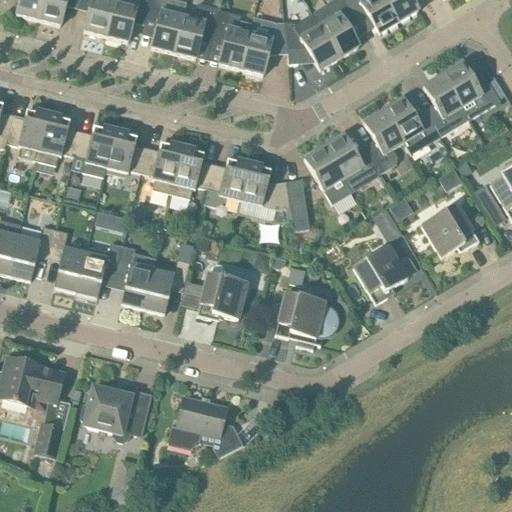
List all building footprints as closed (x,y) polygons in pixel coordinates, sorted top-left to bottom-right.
[(38,24),(43,0),(20,0),(16,18),(38,24)] [(66,7),(77,10),(79,0),(43,0),(38,24),(60,29),(66,7)] [(79,0),(77,10),(89,13),(83,35),(106,40),(115,0),(79,0)] [(115,0),(106,40),(128,46),(133,24),(145,27),(151,0),(115,0)] [(186,5),(166,0),(151,0),(145,27),(156,30),(151,51),(173,57),(182,20),(186,5)] [(342,0),(339,0),(312,17),(339,62),(359,50),(344,27),(355,20),(342,0)] [(342,0),(355,20),(365,14),(379,38),(399,26),(382,0),(342,0)] [(382,0),(399,26),(418,14),(409,0),(382,0)] [(182,20),(173,57),(195,62),(202,36),(213,38),(219,14),(220,12),(198,7),(193,22),(182,20)] [(219,14),(213,38),(225,41),(219,68),(241,74),(252,27),(240,24),(241,19),(219,14)] [(339,62),(312,17),(293,28),(292,26),(283,26),(287,51),(305,50),(320,74),(339,62)] [(272,52),(287,51),(283,26),(274,27),(253,22),(252,27),(241,74),(263,79),(269,52),(272,52)] [(476,90),(462,66),(442,78),(470,123),(500,105),(487,84),(476,90)] [(470,123),(442,78),(423,90),(434,109),(424,115),(440,141),(470,123)] [(410,159),(440,141),(424,115),(413,121),(402,102),(383,114),(402,147),(410,159)] [(0,151),(5,152),(6,147),(13,118),(1,115),(3,109),(0,108),(0,151)] [(18,160),(37,165),(49,116),(36,113),(35,117),(26,115),(25,121),(13,118),(6,147),(20,151),(18,160)] [(392,153),(402,147),(383,114),(363,126),(374,144),(364,151),(380,177),(396,168),(397,161),(392,153)] [(62,119),(49,116),(37,165),(56,170),(58,160),(61,160),(62,157),(74,160),(80,135),(68,132),(69,125),(61,123),(62,119)] [(106,172),(116,133),(103,129),(102,133),(93,131),(92,137),(80,135),(74,160),(85,163),(82,176),(104,182),(106,172)] [(129,173),(140,176),(147,151),(135,148),(136,142),(128,140),(129,136),(116,133),(106,172),(128,177),(129,173)] [(360,189),(380,177),(364,151),(354,157),(343,138),(323,150),(350,195),(360,189)] [(152,193),(171,198),(183,149),(170,146),(169,150),(160,148),(159,154),(147,151),(140,176),(152,179),(151,183),(154,183),(152,193)] [(196,190),(207,193),(214,168),(202,165),(203,158),(195,156),(195,152),(183,149),(171,198),(190,203),(192,193),(195,193),(196,190)] [(331,207),(350,195),(323,150),(304,162),(331,207)] [(231,202),(240,205),(250,166),(237,162),(236,166),(227,164),(225,170),(214,168),(207,193),(204,207),(219,211),(231,202)] [(456,169),(462,180),(471,174),(465,164),(456,169)] [(262,169),(250,166),(240,205),(262,210),(277,214),(290,212),(286,186),(272,188),(267,187),(270,175),(261,173),(262,169)] [(447,195),(461,186),(453,174),(440,182),(447,195)] [(511,174),(489,188),(511,225),(511,174)] [(286,186),(290,212),(293,235),(309,233),(302,183),(286,186)] [(506,225),(493,202),(481,210),(494,232),(506,225)] [(456,208),(421,230),(441,262),(463,248),(466,253),(479,246),(456,208)] [(371,223),(377,234),(391,226),(385,215),(371,223)] [(0,219),(0,277),(9,279),(18,241),(21,229),(0,224),(1,220),(0,219)] [(123,237),(126,224),(113,221),(110,234),(123,237)] [(196,239),(198,231),(188,228),(186,237),(196,239)] [(38,256),(50,259),(56,233),(43,230),(40,246),(18,241),(9,279),(30,285),(38,256)] [(54,291),(76,296),(85,257),(64,252),(68,236),(56,233),(50,259),(61,261),(54,291)] [(196,242),(193,252),(206,255),(209,245),(196,242)] [(108,273),(117,275),(123,250),(110,247),(108,256),(87,251),(85,257),(76,296),(75,301),(84,303),(86,298),(97,301),(105,272),(108,273)] [(189,266),(193,250),(181,247),(177,263),(189,266)] [(121,307),(143,312),(152,274),(155,262),(134,256),(135,253),(123,250),(117,275),(128,278),(121,307)] [(407,282),(388,250),(353,271),(375,308),(388,301),(385,296),(407,282)] [(283,276),(286,264),(275,261),(271,273),(283,276)] [(173,279),(152,274),(143,312),(164,318),(172,289),(184,292),(190,266),(189,266),(177,263),(173,279)] [(197,319),(211,323),(212,317),(238,323),(247,287),(224,281),(226,274),(222,268),(215,266),(209,270),(207,277),(197,319)] [(277,295),(275,306),(282,308),(274,339),(288,342),(289,340),(298,342),(296,349),(313,353),(316,339),(319,340),(321,340),(323,340),(325,339),(327,338),(329,337),(331,336),(332,334),(334,332),(335,329),(335,326),(336,325),(336,322),(335,320),(334,317),(332,314),(329,312),(328,311),(325,309),(324,309),(324,306),(277,295)] [(0,374),(0,389),(2,390),(0,398),(0,402),(30,410),(33,398),(57,404),(63,379),(29,371),(30,367),(9,362),(6,376),(0,374)] [(83,408),(79,423),(84,427),(83,429),(112,437),(111,440),(116,446),(122,447),(129,444),(130,438),(140,441),(145,420),(127,416),(131,400),(110,395),(111,390),(97,387),(95,391),(92,390),(88,407),(83,408)] [(227,411),(183,400),(175,432),(170,430),(167,446),(191,452),(198,447),(200,438),(215,442),(212,451),(218,462),(243,449),(233,429),(223,427),(227,411)] [(61,432),(43,428),(42,428),(35,457),(54,461),(61,432)] [(122,461),(112,500),(126,503),(135,465),(122,461)] [(137,480),(134,492),(152,496),(154,484),(137,480)]
